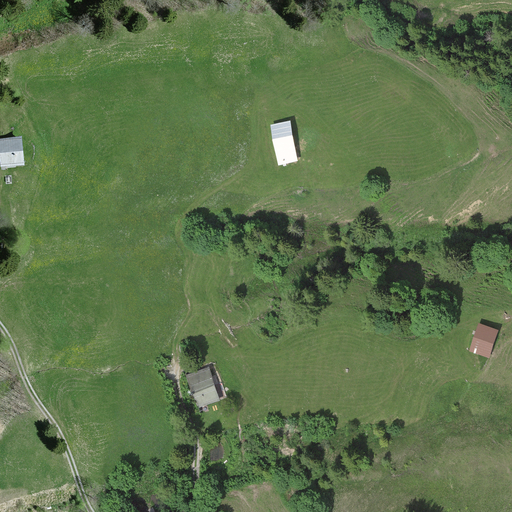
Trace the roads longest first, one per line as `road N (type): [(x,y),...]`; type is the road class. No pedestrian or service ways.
road 1 (track): [(202,511),(174,362),(192,305),(182,230),(186,213),(255,156),(254,115)]
road 2 (track): [(0,337),(57,429),(91,511)]
